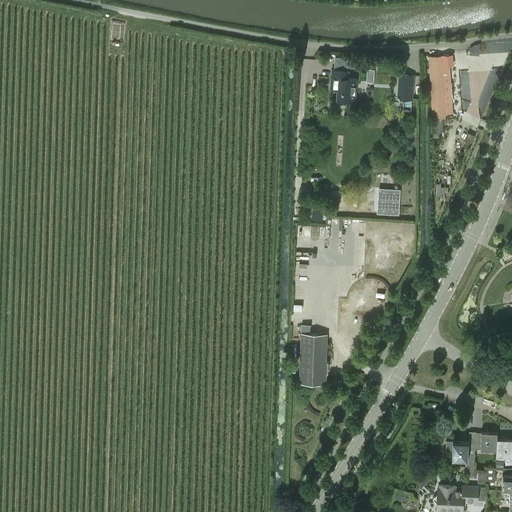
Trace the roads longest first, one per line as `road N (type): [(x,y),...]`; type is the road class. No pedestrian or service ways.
road 1 (unclassified): [(69,0),(311,45),(407,47),(511,34)]
road 2 (secondary): [(423,335),(511,138)]
road 3 (secondary): [(316,511),(423,335)]
